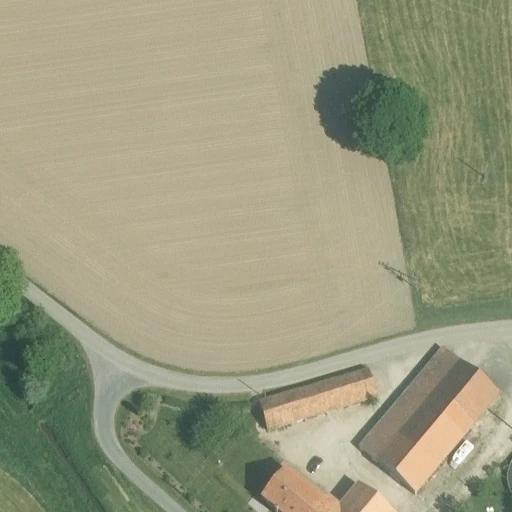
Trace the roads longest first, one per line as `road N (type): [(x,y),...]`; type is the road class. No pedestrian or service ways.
road 1 (unclassified): [(511,329),(247,391),(212,391),(120,367)]
road 2 (unclassified): [(180,511),(106,440),(102,420),(120,367)]
road 3 (unclassified): [(120,367),(0,267)]
